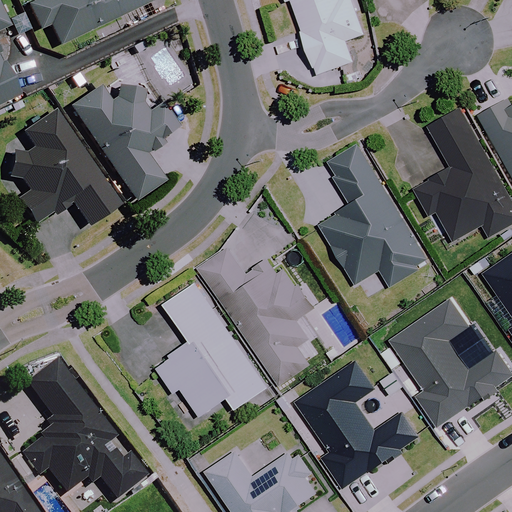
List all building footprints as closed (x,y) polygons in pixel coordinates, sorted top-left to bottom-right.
[(35,0),(26,4),(38,30),(49,25),(58,45),(148,6),(145,0),(35,0)] [(286,0),(287,1),(290,0),(292,0),(317,75),(354,63),(347,41),(365,35),(353,0),(286,0)] [(0,31),(6,28),(0,15),(0,103),(16,96),(0,64),(0,31)] [(161,183),(143,156),(161,145),(158,141),(175,130),(160,107),(148,115),(141,111),(143,92),(116,89),(115,97),(108,105),(98,89),(71,107),(132,201),(161,183)] [(511,101),(511,100),(481,117),(511,171),(511,101)] [(511,227),(511,204),(459,112),(430,128),(453,169),(418,189),(434,218),(439,215),(455,244),(484,227),(491,239),(511,227)] [(52,115),(23,134),(32,148),(26,153),(10,152),(8,182),(22,183),(29,193),(15,202),(32,228),(70,203),(86,226),(114,208),(52,115)] [(358,147),(331,163),(339,177),(337,179),(353,207),(321,225),(357,287),(382,272),(391,287),(420,270),(419,267),(425,263),(358,147)] [(240,224),(243,228),(223,252),(198,269),(279,386),(309,366),(297,348),(309,340),(296,322),(316,309),(284,262),(279,256),(295,245),(267,205),(240,224)] [(511,258),(487,275),(511,312),(511,258)] [(155,367),(159,372),(175,395),(182,390),(202,418),(229,399),(237,411),(270,388),(197,284),(164,307),(190,343),(155,367)] [(420,396),(440,426),(482,398),(486,403),(503,392),(500,386),(511,378),(511,377),(497,354),(469,372),(451,344),(471,331),(452,303),(393,342),(426,392),(420,396)] [(127,457),(120,463),(113,454),(107,459),(102,451),(115,441),(55,364),(26,387),(54,423),(19,451),(35,472),(41,468),(64,498),(84,482),(89,488),(96,482),(113,504),(144,479),(127,457)] [(368,470),(372,476),(405,453),(401,448),(417,437),(402,415),(375,433),(356,405),(375,392),(356,364),(299,403),(333,452),(325,458),(345,487),(368,470)] [(297,511),(302,509),(301,507),(324,491),(297,450),(254,479),(236,453),(208,472),(234,511),(297,511)] [(33,511),(0,463),(0,511),(33,511)]
